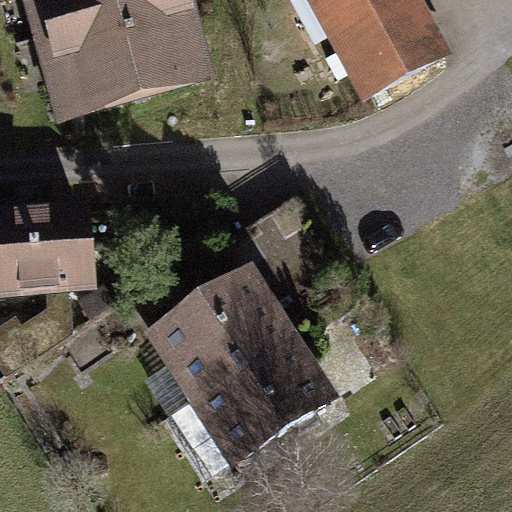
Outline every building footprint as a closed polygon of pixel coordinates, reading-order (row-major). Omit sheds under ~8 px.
[(184,0),(41,0),(74,115),(206,78),(184,0)] [(437,49),(409,0),(317,0),(366,88),(437,49)] [(81,216),(0,222),(0,293),(88,286),(81,216)] [(160,335),(201,398),(289,342),(248,278),(160,335)] [(75,308),(0,314),(0,364),(79,358),(75,308)] [(289,342),(201,398),(242,461),(330,404),(289,342)]
